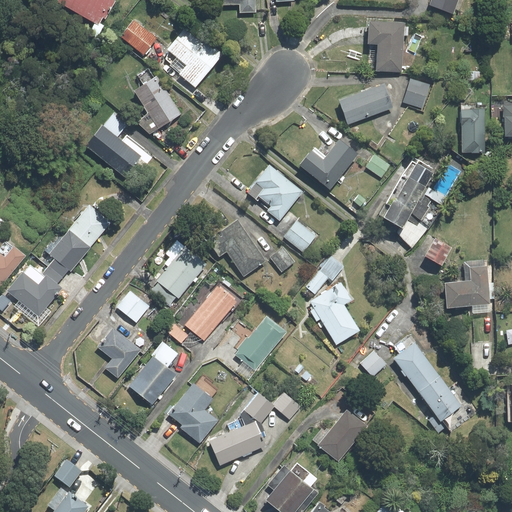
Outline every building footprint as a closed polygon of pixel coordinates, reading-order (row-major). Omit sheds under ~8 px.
[(111,2),(107,0),(56,0),(54,5),(97,28),(111,2)] [(236,12),(253,12),(253,0),(212,0),(212,7),(236,7),(236,12)] [(456,0),(428,0),(426,7),(451,16),(456,0)] [(362,19),(329,27),(330,34),(363,26),(362,19)] [(155,37),(132,20),(117,40),(141,57),(155,37)] [(406,28),(400,28),(400,25),(364,24),(363,47),(366,47),(365,71),(372,71),(372,73),(398,74),(399,38),(406,39),(406,28)] [(184,25),(164,51),(174,58),(166,67),(194,89),(221,54),(184,25)] [(146,114),(133,122),(148,137),(180,115),(154,76),(131,92),(146,114)] [(430,86),(409,80),(401,102),(423,109),(430,86)] [(381,86),(336,103),(345,126),(390,109),(381,86)] [(511,107),(500,108),(501,119),(499,119),(500,138),(511,138),(511,107)] [(457,112),(459,154),(481,153),(479,111),(457,112)] [(127,124),(112,112),(100,127),(98,125),(81,147),(123,179),(138,159),(114,140),(127,124)] [(354,156),(334,141),(318,161),(307,152),(296,166),(327,191),(354,156)] [(374,154),(364,168),(381,179),(390,165),(374,154)] [(378,219),(396,230),(431,170),(412,159),(409,164),(407,163),(397,177),(380,207),(384,209),(378,219)] [(254,200),(256,198),(268,207),(264,211),(277,221),(299,194),(266,168),(246,194),(254,200)] [(365,200),(357,193),(350,202),(358,209),(365,200)] [(106,223),(84,206),(65,231),(87,248),(106,223)] [(0,233),(10,222),(0,213),(0,233)] [(234,221),(206,241),(217,256),(225,251),(242,276),(263,261),(234,221)] [(295,222),(282,238),(302,253),(314,237),(295,222)] [(66,271),(68,273),(87,248),(65,231),(52,247),(47,244),(41,252),(51,260),(66,271)] [(449,249),(431,240),(422,258),(439,267),(449,249)] [(203,264),(175,242),(164,255),(168,258),(163,265),(167,268),(156,282),(157,283),(175,297),(176,298),(203,264)] [(0,286),(23,257),(10,248),(1,259),(0,258),(0,286)] [(269,258),(280,271),(292,262),(281,248),(269,258)] [(330,282),(342,268),(329,257),(304,287),(313,295),(327,279),(330,282)] [(46,267),(60,279),(66,271),(51,260),(46,267)] [(4,292),(36,317),(57,290),(54,287),(39,276),(27,266),(20,275),(18,274),(4,292)] [(60,279),(46,267),(39,276),(54,287),(60,279)] [(440,286),(442,310),(469,307),(470,314),(489,313),(485,268),(467,269),(468,283),(440,286)] [(150,292),(168,305),(175,297),(157,283),(150,292)] [(348,301),(338,284),(307,303),(312,310),(309,312),(315,322),(319,320),(334,345),(357,331),(341,306),(348,301)] [(231,304),(213,289),(184,328),(202,342),(231,304)] [(128,293),(116,308),(134,323),(147,307),(128,293)] [(242,362),(254,371),(282,333),(262,318),(234,355),(242,362)] [(165,332),(179,343),(185,336),(171,325),(165,332)] [(108,330),(94,348),(110,360),(103,369),(116,379),(136,352),(108,330)] [(390,359),(437,423),(439,421),(449,434),(479,411),(459,384),(447,392),(407,338),(394,348),(398,352),(390,359)] [(150,357),(165,368),(176,355),(160,343),(150,357)] [(491,344),(472,343),(471,373),(489,374),(491,344)] [(384,365),(372,352),(359,364),(371,377),(384,365)] [(165,368),(150,357),(127,387),(150,404),(173,374),(165,368)] [(242,362),(237,370),(248,379),(254,371),(242,362)] [(190,384),(166,415),(180,426),(178,429),(197,444),(215,421),(202,411),(210,400),(190,384)] [(241,413),(258,425),(272,405),(255,393),(241,413)] [(282,394),(272,407),(287,420),(298,407),(282,394)] [(361,428),(341,413),(327,432),(320,427),(309,442),(316,447),(315,448),(334,462),(361,428)] [(227,425),(229,432),(205,442),(216,467),(262,448),(252,423),(242,427),(239,420),(227,425)] [(64,463),(53,479),(69,490),(80,475),(64,463)] [(294,465),(288,473),(280,467),(265,487),(269,490),(261,501),(275,511),(300,511),(314,494),(308,489),(315,480),(294,465)] [(84,511),(86,510),(60,491),(48,508),(53,511),(52,511),(84,511)] [(399,511),(384,500),(374,511),(399,511)]
